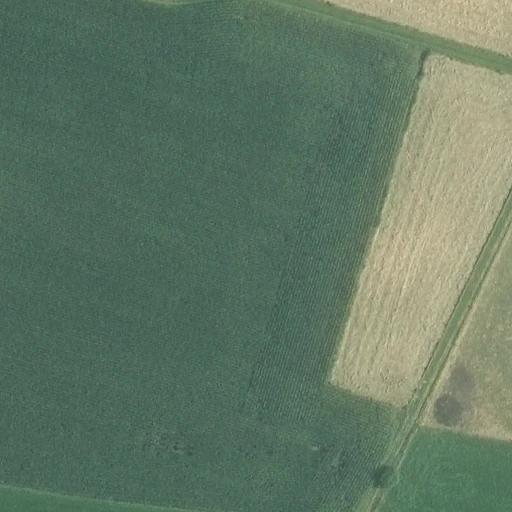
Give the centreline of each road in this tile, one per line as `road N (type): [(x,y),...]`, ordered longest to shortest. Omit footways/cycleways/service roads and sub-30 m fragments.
road 1 (track): [(362,511),(511,194)]
road 2 (track): [(511,67),(283,0)]
